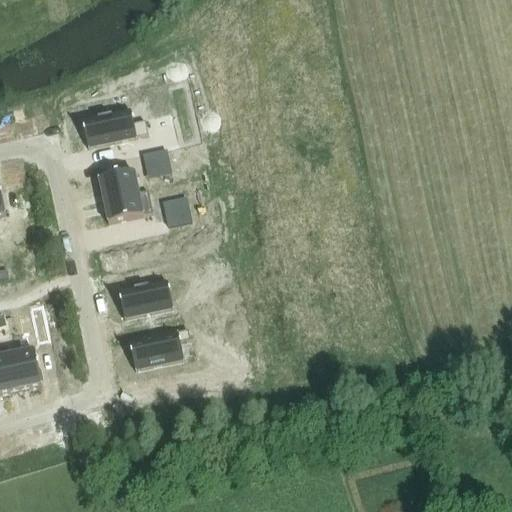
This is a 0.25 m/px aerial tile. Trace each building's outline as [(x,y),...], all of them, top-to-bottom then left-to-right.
[(172,124),(194,119),(186,84),(165,89),(172,124)] [(131,114),(83,124),(89,152),(149,139),(146,125),(134,128),(131,114)] [(167,154),(143,159),(146,171),(169,166),(167,154)] [(135,176),(99,184),(104,206),(139,198),(139,197),(135,176)] [(139,198),(104,206),(109,228),(154,218),(149,195),(139,197),(139,198)] [(180,215),(156,220),(159,232),(182,227),(180,215)] [(7,274),(0,275),(0,283),(9,281),(7,274)] [(167,285),(119,295),(125,323),(173,313),(167,285)] [(208,303),(184,308),(187,320),(210,315),(208,303)] [(30,309),(37,344),(50,342),(42,306),(30,309)] [(222,317),(198,322),(201,334),(224,329),(222,317)] [(189,334),(130,347),(136,374),(184,364),(180,347),(191,344),(189,334)] [(35,354),(13,359),(20,394),(42,390),(35,354)] [(13,359),(0,361),(0,398),(20,394),(13,359)]
